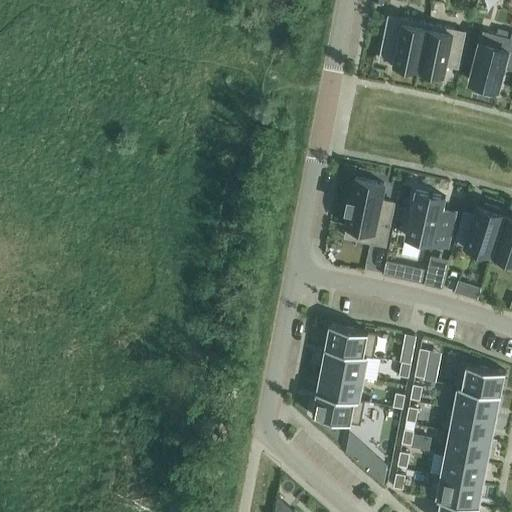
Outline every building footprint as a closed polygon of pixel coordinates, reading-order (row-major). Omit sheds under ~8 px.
[(419,69),(428,23),(388,14),(379,56),(394,59),(393,64),(419,69)] [(466,31),(428,23),(419,69),(444,75),(447,60),(459,63),(466,31)] [(510,37),(483,30),(470,81),(498,88),(503,67),(511,69),(511,31),(510,37)] [(351,199),(348,198),(346,209),(349,210),(346,224),(373,230),(370,242),(385,245),(394,202),(380,199),(384,183),(355,177),(351,199)] [(405,236),(448,246),(456,211),(455,210),(454,215),(441,212),(445,196),(416,189),(405,236)] [(491,258),(505,213),(499,211),(500,207),(484,202),(483,206),(478,205),(474,218),(462,214),(454,241),(465,245),(464,249),(491,258)] [(511,211),(511,215),(505,213),(491,258),(511,264),(511,211)] [(398,277),(425,283),(428,270),(401,264),(398,277)] [(455,292),(476,298),(479,287),(458,281),(455,292)] [(472,343),(476,329),(454,322),(450,337),(472,343)] [(329,323),(325,346),(373,356),(378,332),(329,323)] [(405,333),(400,360),(401,361),(411,363),(416,335),(405,333)] [(323,369),(363,377),(367,355),(373,356),(325,346),(324,347),(327,347),(323,369)] [(417,361),(427,363),(430,349),(420,347),(417,361)] [(399,375),(408,376),(411,363),(401,361),(399,375)] [(427,363),(417,361),(415,375),(424,377),(427,363)] [(457,361),(452,384),(501,394),(506,370),(457,361)] [(316,391),(365,400),(365,399),(359,398),(363,377),(323,369),(319,390),(316,390),(316,391)] [(410,397),(420,399),(423,385),(413,383),(410,397)] [(501,394),(452,384),(452,385),(454,385),(450,406),(445,405),(445,406),(494,415),(498,394),(501,395),(501,394)] [(365,400),(316,391),(312,414),(360,424),(365,400)] [(402,408),(405,394),(396,392),(393,406),(402,408)] [(416,421),(418,408),(409,406),(406,420),(416,421)] [(445,406),(441,429),(490,438),(494,415),(445,406)] [(402,442),(411,444),(414,430),(405,428),(402,442)] [(490,438),(441,429),(440,430),(453,432),(449,453),(485,460),(490,438)] [(365,468),(369,449),(350,432),(345,451),(365,468)] [(386,463),(369,449),(365,468),(382,482),(386,463)] [(410,452),(400,451),(398,464),(407,466),(410,452)] [(432,473),(481,483),(485,460),(449,453),(445,475),(432,473)] [(403,488),(406,474),(396,472),(393,486),(403,488)] [(481,483),(432,473),(428,496),(480,506),(480,505),(477,504),(481,483)] [(478,511),(480,506),(428,496),(428,497),(440,499),(437,511),(478,511)] [(291,511),(293,511),(278,497),(274,511),(291,511)]
